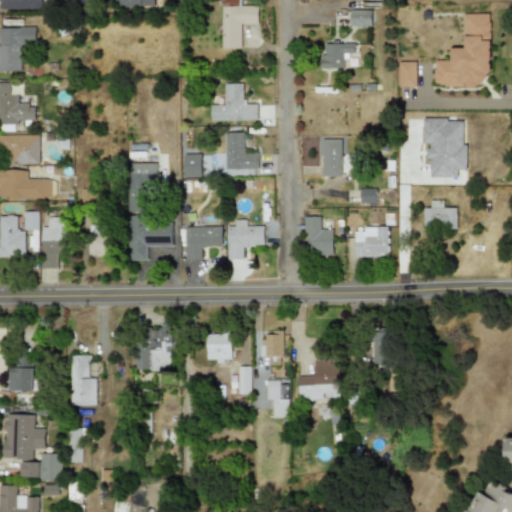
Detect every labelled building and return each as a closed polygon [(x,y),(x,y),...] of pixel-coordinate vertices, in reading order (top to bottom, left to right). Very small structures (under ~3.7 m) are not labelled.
[(0,0),(0,9),(41,9),(40,0),(0,0)] [(240,48),(240,24),(257,23),(257,5),(237,6),(237,0),(220,0),(221,48),(240,48)] [(370,10),(348,10),(348,26),(370,26),(370,10)] [(433,60),(433,86),(489,86),(488,14),(462,14),(462,48),(450,48),(450,60),(433,60)] [(0,71),(20,71),(20,43),(34,43),(34,28),(0,27),(0,71)] [(321,43),(321,68),(342,68),(342,55),(353,56),(353,44),(321,43)] [(398,87),(415,87),(415,61),(397,62),(398,87)] [(9,82),(0,82),(0,124),(18,124),(18,120),(34,120),(33,105),(17,105),(17,94),(9,94),(9,82)] [(223,84),(223,105),(209,105),(210,121),(256,120),(255,104),(242,104),(242,83),(223,84)] [(428,176),(455,177),(455,169),(465,169),(466,144),(461,144),(462,119),(421,119),(420,143),(426,143),(425,157),(428,157),(428,176)] [(224,132),(224,169),(256,168),(256,153),(242,154),(241,132),(224,132)] [(0,162),(38,162),(38,134),(0,134),(0,162)] [(320,176),(340,176),(341,139),(321,139),(320,176)] [(183,177),(200,177),(199,153),(182,154),(183,177)] [(153,163),(128,163),(127,211),(152,212),(153,163)] [(0,198),(50,198),(49,178),(26,179),(26,169),(0,169),(0,198)] [(442,200),(429,200),(429,208),(422,207),(422,225),(455,225),(455,207),(442,207),(442,200)] [(37,230),(37,212),(23,211),(23,229),(37,230)] [(0,215),(0,257),(24,257),(23,231),(16,231),(15,215),(0,215)] [(305,216),(304,255),(331,255),(332,229),(319,229),(319,217),(305,216)] [(40,227),(40,268),(57,268),(56,252),(64,252),(63,217),(46,217),(47,227),(40,227)] [(171,246),(171,218),(127,219),(127,261),(146,260),(146,246),(171,246)] [(262,226),(245,226),(245,219),(233,220),(234,226),(225,226),(226,258),(242,258),(242,246),(262,245),(262,226)] [(108,256),(108,225),(87,225),(87,255),(108,256)] [(221,227),(184,226),(184,260),(200,260),(200,246),(220,246),(221,227)] [(353,231),(353,256),(386,256),(386,226),(362,227),(362,231),(353,231)] [(134,370),(170,370),(170,328),(141,328),(141,340),(135,340),(134,370)] [(283,332),(261,332),(260,356),(267,356),(267,364),(282,365),(283,332)] [(205,334),(206,361),(230,360),(230,333),(205,334)] [(9,391),(32,391),(33,355),(17,354),(16,367),(9,367),(9,391)] [(88,378),(88,355),(69,355),(70,405),(95,405),(95,378),(88,378)] [(297,376),(297,401),(322,400),(322,393),(331,393),(332,397),(339,397),(338,360),(312,361),(313,376),(297,376)] [(237,394),(249,394),(248,366),(236,366),(237,394)] [(288,417),(287,384),(279,384),(279,380),(264,380),(265,400),(271,399),(272,418),(288,417)] [(45,448),(44,429),(33,429),(33,414),(4,414),(4,458),(33,458),(32,449),(45,448)] [(67,462),(81,462),(82,439),(88,439),(88,428),(67,428),(67,462)] [(61,454),(40,453),(40,462),(21,462),(21,478),(61,479),(61,454)] [(511,511),(511,493),(492,483),(486,495),(478,490),(466,511),(511,511)] [(0,511),(40,511),(41,496),(16,496),(16,485),(0,485),(0,511)]
